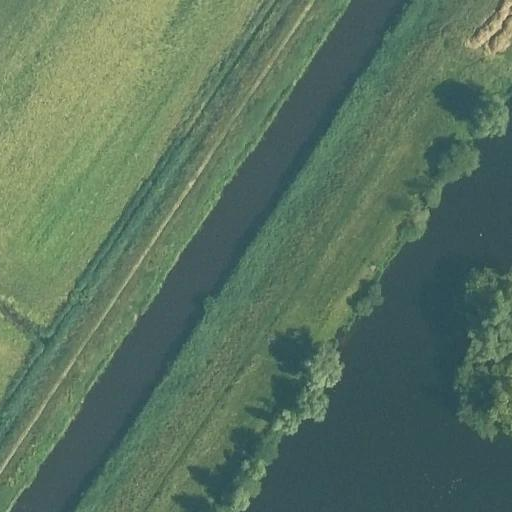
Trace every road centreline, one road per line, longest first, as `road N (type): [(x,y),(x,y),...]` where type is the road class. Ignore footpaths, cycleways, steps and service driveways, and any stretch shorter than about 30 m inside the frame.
road 1 (track): [(142,511),(424,86),(511,49)]
road 2 (track): [(313,0),(0,475)]
